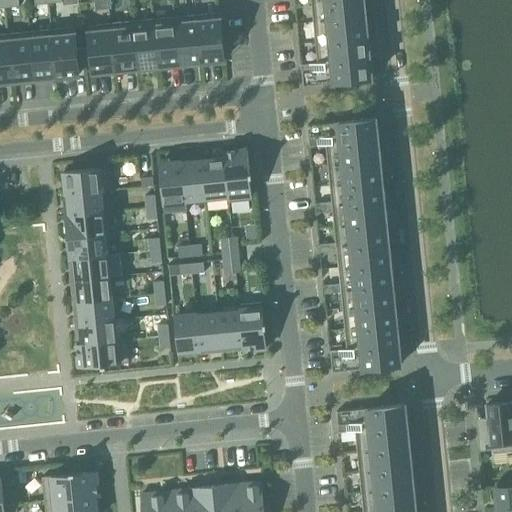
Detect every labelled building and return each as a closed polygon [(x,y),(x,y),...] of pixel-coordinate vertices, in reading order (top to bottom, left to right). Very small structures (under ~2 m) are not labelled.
[(310,0),(317,62),(301,64),(303,86),(370,79),(362,0),(310,0)] [(222,59),(224,59),(219,12),(196,14),(201,62),(210,61),(210,63),(222,62),(222,59)] [(192,62),(201,62),(196,14),(175,17),(180,66),(192,65),(192,62)] [(167,67),(180,66),(175,17),(153,19),(158,66),(167,65),(167,67)] [(149,67),(158,66),(153,19),(132,21),(137,70),(149,69),(149,67)] [(124,72),(137,70),(132,21),(110,23),(115,70),(124,69),(124,72)] [(106,71),(115,70),(110,23),(88,26),(90,47),(83,48),(85,66),(92,66),(93,73),(94,72),(95,75),(106,74),(106,71)] [(77,74),(78,74),(74,27),(51,29),(56,76),(65,75),(65,78),(77,77),(77,74)] [(47,77),(56,76),(51,29),(30,31),(35,81),(47,80),(47,77)] [(22,82),(35,81),(30,31),(8,34),(13,81),(22,80),(22,82)] [(4,82),(13,81),(8,34),(0,34),(0,84),(4,84),(4,82)] [(333,293),(341,292),(346,349),(330,350),(332,372),(400,365),(374,118),(307,125),(309,146),(326,145),(331,202),(324,202),(324,211),(332,210),(336,243),(328,243),(329,252),(336,251),(340,284),(332,284),(333,293)] [(251,173),(250,173),(249,167),(251,166),(250,163),(249,163),(247,149),(222,152),(223,157),(224,157),(228,197),(227,197),(228,202),(252,199),(250,176),(252,176),(251,173)] [(207,199),(227,197),(228,197),(224,157),(223,157),(203,159),(207,199)] [(207,199),(203,159),(181,161),(185,201),(186,201),(207,199)] [(181,161),(159,163),(164,213),(187,211),(186,201),(185,201),(181,161)] [(64,171),(66,194),(102,190),(102,191),(111,190),(109,167),(64,171)] [(141,178),(142,186),(154,185),(153,177),(141,178)] [(102,190),(66,194),(67,204),(63,204),(65,216),(104,212),(104,211),(102,191),(102,190)] [(155,206),(154,194),(144,195),(145,207),(155,206)] [(317,211),(324,211),(324,202),(316,203),(317,211)] [(146,219),(156,218),(155,206),(145,207),(146,219)] [(104,212),(65,216),(67,237),(106,233),(106,234),(111,234),(109,210),(104,211),(104,212)] [(106,234),(106,233),(67,237),(69,260),(73,259),(73,258),(108,255),(106,234)] [(229,237),(231,255),(239,254),(237,236),(229,237)] [(158,237),(148,238),(149,250),(159,249),(158,237)] [(222,253),(223,256),(231,255),(229,237),(221,238),(222,253)] [(321,252),(329,252),(328,243),(320,244),(321,252)] [(190,255),(202,254),(201,244),(189,245),(190,255)] [(189,245),(177,247),(178,256),(190,255),(189,245)] [(159,249),(149,250),(151,262),(161,261),(159,249)] [(239,254),(231,255),(232,273),(240,272),(239,254)] [(73,259),(75,280),(110,276),(108,255),(73,258),(73,259)] [(232,273),(231,255),(223,256),(224,274),(232,273)] [(202,262),(191,263),(192,273),(203,272),(202,262)] [(179,264),(180,274),(192,273),(191,263),(179,264)] [(113,298),(110,276),(75,280),(77,301),(113,298)] [(154,293),(164,292),(162,280),(153,281),(154,293)] [(325,293),(333,293),(332,284),(324,285),(325,293)] [(164,292),(154,293),(155,305),(165,304),(164,292)] [(113,298),(77,301),(79,323),(115,319),(113,298)] [(243,345),(242,345),(243,350),(266,347),(264,327),(266,327),(265,322),(264,323),(262,302),(238,304),(239,309),(243,345)] [(239,309),(218,311),(222,347),(242,345),(243,345),(239,309)] [(200,349),(222,347),(218,311),(197,313),(200,349)] [(174,316),(178,352),(200,349),(197,313),(174,316)] [(117,339),(115,319),(79,323),(81,343),(81,344),(117,340),(117,339)] [(158,336),(168,335),(167,323),(157,324),(158,336)] [(159,348),(169,347),(168,335),(158,336),(159,348)] [(81,344),(81,343),(76,344),(79,367),(93,366),(93,368),(96,367),(96,366),(102,365),(102,367),(106,366),(106,365),(129,362),(126,338),(117,339),(117,340),(81,344)] [(511,452),(511,404),(511,401),(487,404),(489,425),(477,426),(479,451),(491,449),(492,454),(511,452)] [(339,433),(355,431),(363,511),(414,511),(404,404),(336,411),(339,433)] [(42,476),(44,500),(94,495),(94,496),(98,496),(96,471),(74,473),(74,471),(70,472),(70,473),(42,476)] [(264,511),(262,482),(238,485),(237,485),(239,511),(264,511)] [(239,511),(237,485),(238,485),(238,483),(213,485),(215,511),(239,511)] [(189,490),(191,511),(215,511),(213,485),(188,488),(188,490),(189,490)] [(511,485),(493,488),(495,501),(497,501),(498,510),(511,508),(511,485)] [(167,511),(191,511),(189,490),(188,490),(165,492),(167,511)] [(167,511),(165,492),(140,495),(142,509),(140,509),(140,511),(167,511)] [(15,493),(3,494),(5,504),(16,503),(15,493)] [(96,511),(94,496),(94,495),(44,500),(45,511),(96,511)] [(17,511),(16,503),(5,504),(5,511),(17,511)]
